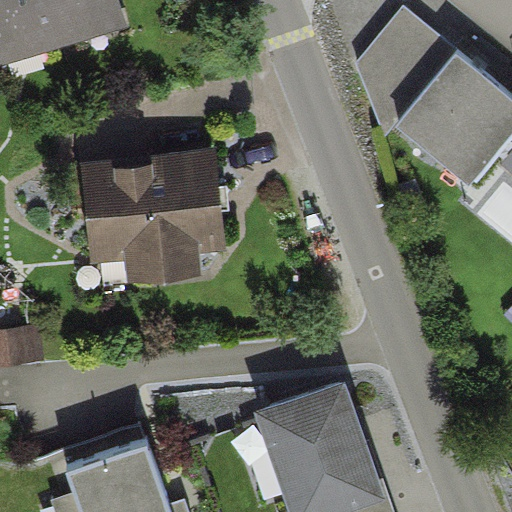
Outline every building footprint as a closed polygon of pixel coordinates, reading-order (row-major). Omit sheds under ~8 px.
[(0,0),(0,61),(1,65),(124,24),(115,0),(0,0)] [(386,135),(401,122),(470,179),(511,127),(511,89),(405,1),(357,59),(386,135)] [(222,244),(214,150),(81,161),(89,255),(127,252),(129,272),(199,267),(197,246),(222,244)] [(327,511),(388,492),(348,373),(255,405),(293,511),(327,511)] [(52,497),(57,511),(190,511),(185,496),(171,500),(150,437),(68,465),(76,489),(52,497)]
